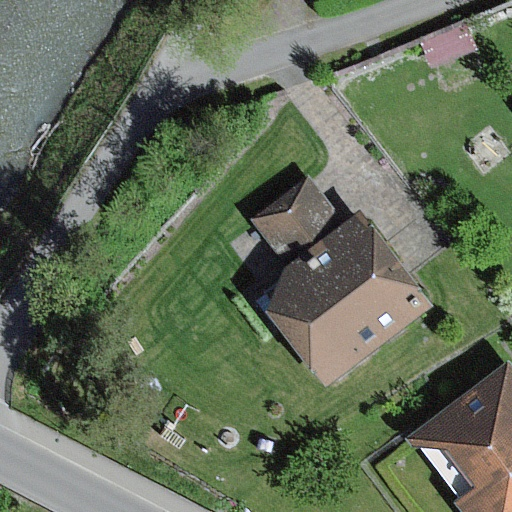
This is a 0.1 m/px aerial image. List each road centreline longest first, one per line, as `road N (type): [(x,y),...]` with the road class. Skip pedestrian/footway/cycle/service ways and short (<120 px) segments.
road 1 (residential): [(0,344),(139,107),(431,0)]
road 2 (residential): [(0,455),(110,511)]
